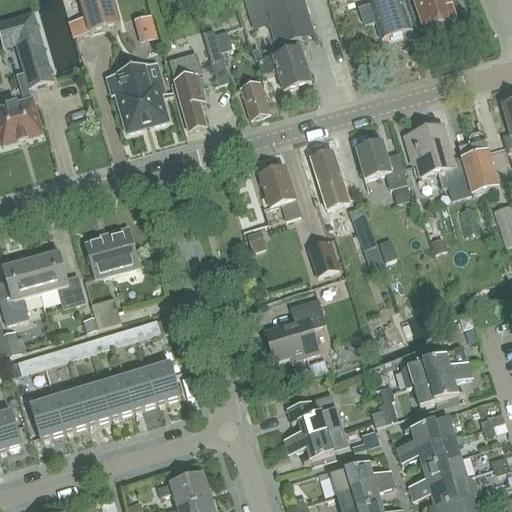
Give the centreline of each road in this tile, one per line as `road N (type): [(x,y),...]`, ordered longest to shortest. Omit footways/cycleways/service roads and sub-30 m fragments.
road 1 (tertiary): [(156,178),(511,71)]
road 2 (residential): [(230,431),(156,178)]
road 3 (residential): [(0,502),(230,431)]
road 4 (tertiary): [(0,222),(156,178)]
